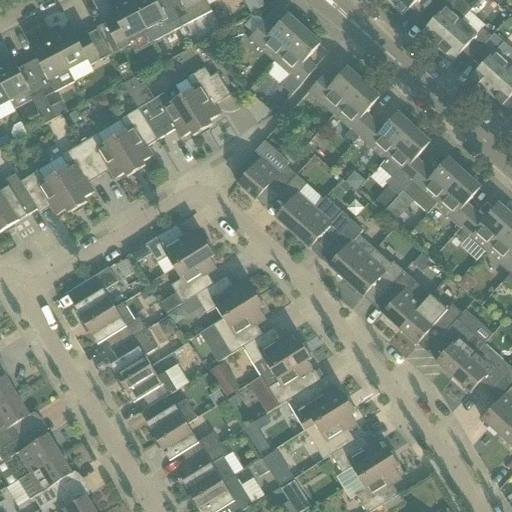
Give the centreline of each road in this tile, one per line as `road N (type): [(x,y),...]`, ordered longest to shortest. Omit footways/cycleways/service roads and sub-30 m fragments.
road 1 (residential): [(24,297),(180,203),(200,199),(222,209),(288,264),(400,393),(481,511)]
road 2 (residential): [(24,297),(153,511)]
road 3 (tertiary): [(511,166),(330,0)]
